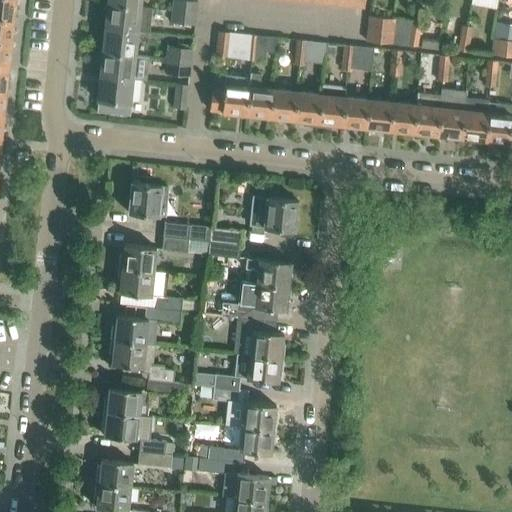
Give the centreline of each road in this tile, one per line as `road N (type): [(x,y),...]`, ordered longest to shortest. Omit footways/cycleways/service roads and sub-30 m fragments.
road 1 (residential): [(30,511),(69,133)]
road 2 (residential): [(316,511),(349,162)]
road 3 (residential): [(69,133),(349,162)]
road 4 (residential): [(349,162),(511,180)]
road 5 (residential): [(69,133),(64,97),(78,0)]
